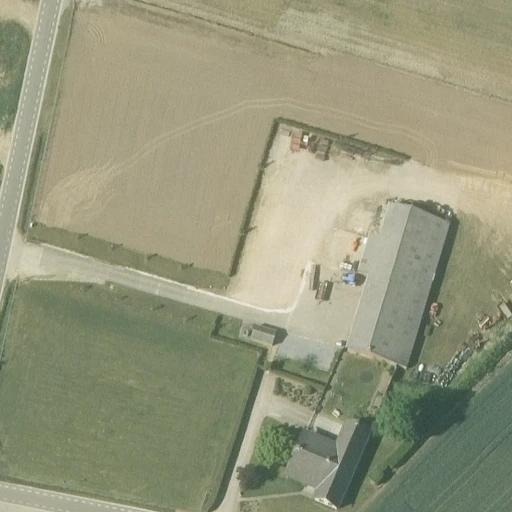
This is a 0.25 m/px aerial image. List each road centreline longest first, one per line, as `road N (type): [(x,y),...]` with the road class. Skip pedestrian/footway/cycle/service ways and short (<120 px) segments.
road 1 (unknown): [(9,232),(334,338)]
road 2 (unclassified): [(0,280),(56,0)]
